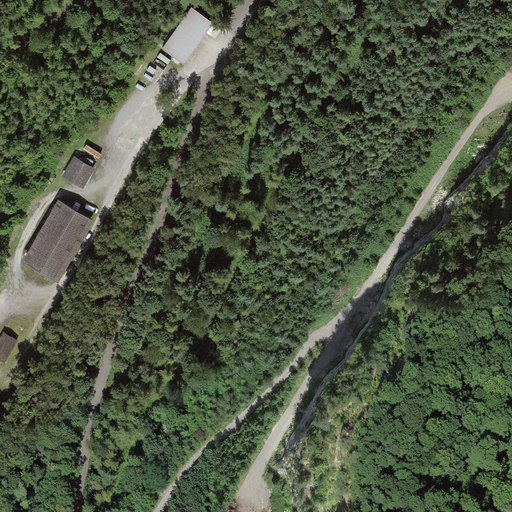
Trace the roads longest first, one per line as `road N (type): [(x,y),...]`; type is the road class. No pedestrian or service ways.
road 1 (track): [(218,57),(100,379),(75,511)]
road 2 (track): [(160,511),(198,456),(335,319)]
road 3 (track): [(91,184),(136,95),(218,57),(256,0)]
